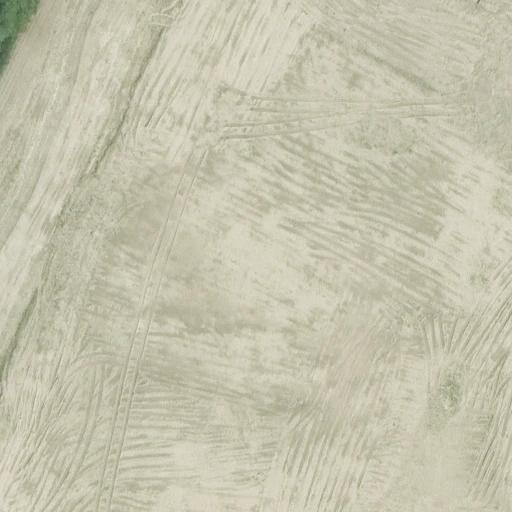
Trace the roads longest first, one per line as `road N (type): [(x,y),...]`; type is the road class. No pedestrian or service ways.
road 1 (residential): [(86,511),(128,383),(297,38)]
road 2 (residential): [(511,133),(297,38)]
